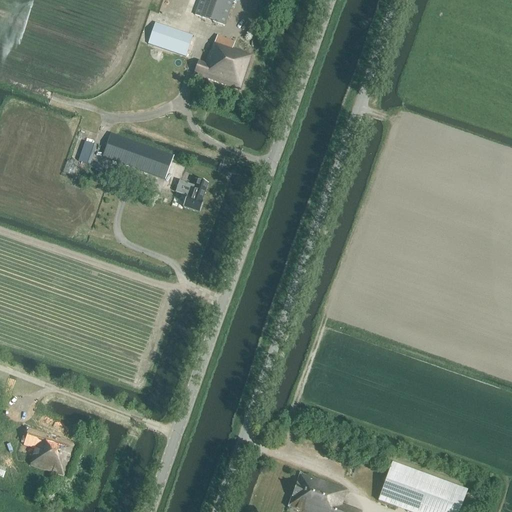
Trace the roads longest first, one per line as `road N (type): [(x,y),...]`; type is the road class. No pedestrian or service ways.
road 1 (tertiary): [(149,511),(329,0)]
road 2 (unclassified): [(218,511),(398,0)]
